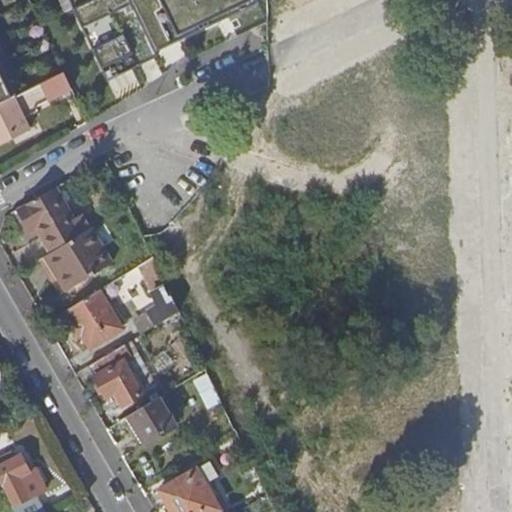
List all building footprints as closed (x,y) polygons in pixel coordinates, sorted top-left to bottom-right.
[(70,0),(108,79),(159,55),(154,46),(206,20),(205,16),(231,3),(229,0),(70,0)] [(64,71),(52,78),(60,94),(72,88),(64,71)] [(0,103),(12,97),(0,73),(0,103)] [(12,97),(0,103),(0,144),(31,130),(14,96),(12,97)] [(54,187),(17,208),(30,229),(35,226),(51,252),(81,233),(54,187)] [(51,252),(44,256),(65,289),(111,260),(90,227),(81,233),(51,252)] [(153,256),(138,266),(145,279),(157,304),(148,310),(156,324),(175,313),(179,310),(153,256)] [(126,273),(130,280),(133,285),(145,279),(138,266),(126,273)] [(126,273),(109,284),(113,291),(130,280),(126,273)] [(98,290),(103,297),(113,291),(109,284),(98,290)] [(98,290),(67,309),(75,323),(71,326),(77,336),(82,333),(90,347),(122,328),(103,297),(98,290)] [(156,324),(148,310),(132,321),(138,335),(154,326),(156,324)] [(156,324),(154,326),(169,354),(190,342),(175,313),(156,324)] [(197,346),(276,511),(306,511),(222,335),(197,346)] [(124,343),(88,365),(97,381),(93,384),(99,394),(103,391),(106,397),(114,392),(123,406),(143,393),(140,387),(144,385),(139,377),(135,379),(124,361),(132,356),(124,343)] [(226,413),(211,383),(202,387),(216,417),(226,413)] [(157,397),(128,415),(144,444),(174,425),(157,397)] [(4,460),(0,461),(0,484),(13,511),(42,511),(35,499),(45,494),(35,472),(29,475),(20,458),(6,465),(4,460)] [(197,469),(159,491),(171,511),(216,511),(221,509),(197,469)]
